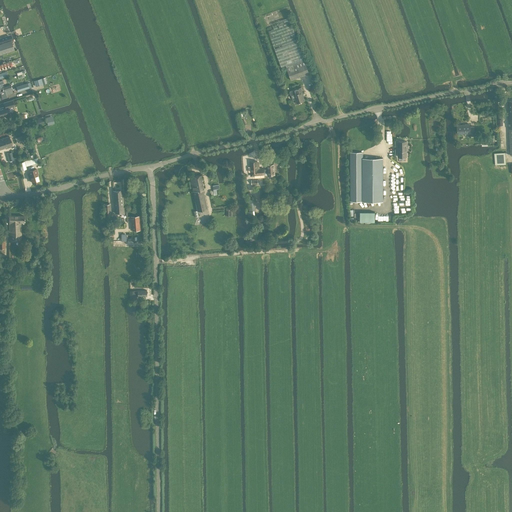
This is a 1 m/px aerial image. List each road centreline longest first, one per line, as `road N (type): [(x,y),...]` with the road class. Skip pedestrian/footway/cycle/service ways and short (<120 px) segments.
road 1 (unclassified): [(147,167),(377,107),(511,82)]
road 2 (unclassified): [(158,511),(147,167)]
road 3 (track): [(154,261),(298,250)]
road 4 (unclassified): [(6,198),(147,167)]
